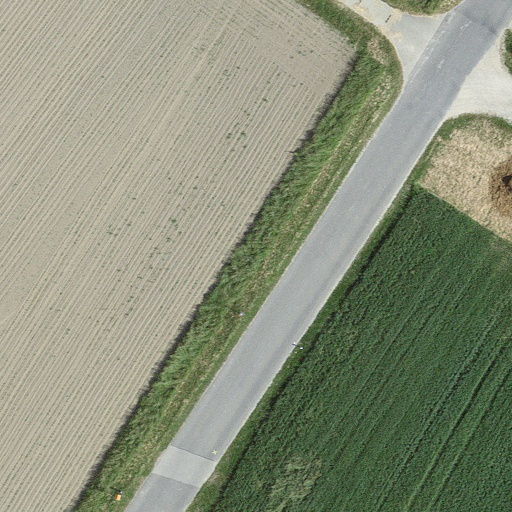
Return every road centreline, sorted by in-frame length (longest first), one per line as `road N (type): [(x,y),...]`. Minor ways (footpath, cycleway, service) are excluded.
road 1 (tertiary): [(487,0),(147,511)]
road 2 (track): [(511,107),(349,0)]
